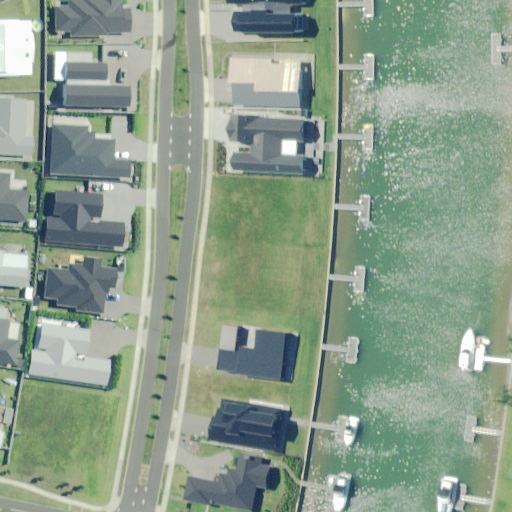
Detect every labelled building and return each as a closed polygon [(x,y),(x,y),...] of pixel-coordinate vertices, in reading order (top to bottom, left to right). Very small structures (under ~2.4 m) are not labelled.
[(305,56),(285,56),(285,60),(276,60),(276,55),(235,54),(235,78),(237,78),(236,102),(304,104),(304,87),(305,56)] [(0,218),(24,220),(26,189),(6,188),(7,171),(0,170),(0,218)] [(24,268),(25,252),(22,252),(2,250),(0,250),(0,284),(21,286),(22,268),(24,268)] [(99,257),(79,255),(78,263),(65,261),(64,268),(44,266),(40,296),(54,298),(54,304),(72,306),(72,310),(100,313),(103,293),(105,293),(105,287),(112,288),(114,267),(98,265),(99,257)] [(284,378),(291,330),(261,326),(258,346),(244,344),(243,350),(238,350),(242,323),(227,321),(221,369),(241,370),(240,372),(284,378)] [(87,329),(38,322),(35,347),(43,348),(42,351),(28,349),(25,373),(103,385),(106,359),(81,356),(81,360),(72,359),(72,356),(73,354),(83,355),(87,329)] [(278,450),(285,406),(264,402),(263,408),(258,408),(259,402),(234,399),(234,398),(225,396),(224,406),(221,405),(219,414),(216,414),(212,439),(278,450)] [(269,487),(274,465),(264,463),(266,455),(242,450),(239,467),(231,466),(229,472),(223,471),(221,480),(191,474),(186,499),(213,505),(214,502),(255,510),(259,485),(269,487)]
